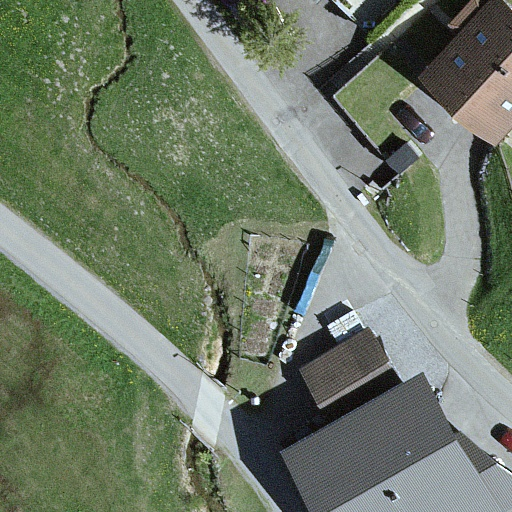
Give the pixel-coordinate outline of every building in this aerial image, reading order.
[(511,126),(511,0),(490,0),(433,64),(508,131),(511,126)] [(387,46),(337,90),(404,165),(454,121),(387,46)] [(374,323),(307,362),(329,399),(396,360),(374,323)] [(431,367),(299,436),(338,511),(504,511),(506,511),(431,367)] [(511,463),(482,438),(511,499),(511,463)]
